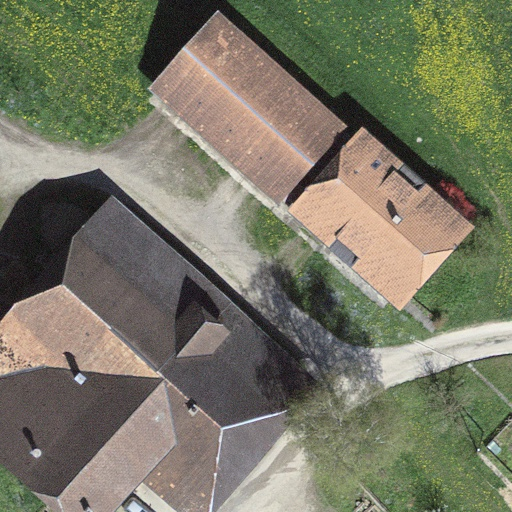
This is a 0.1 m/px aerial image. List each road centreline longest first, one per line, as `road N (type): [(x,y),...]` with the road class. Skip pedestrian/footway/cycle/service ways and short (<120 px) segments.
road 1 (track): [(355,377),(111,170),(38,164),(0,177)]
road 2 (unclassified): [(251,511),(355,377),(511,334)]
